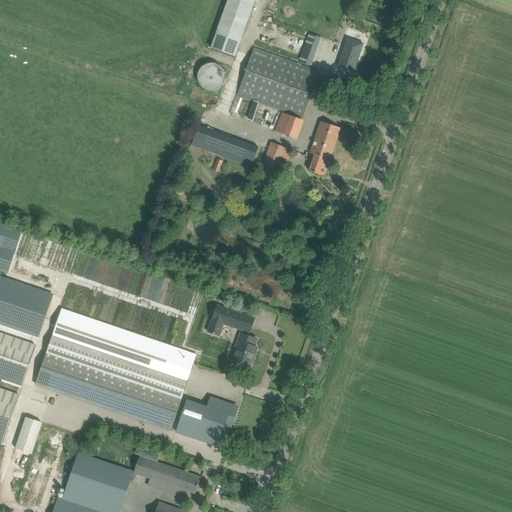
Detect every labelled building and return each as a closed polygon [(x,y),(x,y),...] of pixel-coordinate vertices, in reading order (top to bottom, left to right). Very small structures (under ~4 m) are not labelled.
[(253,0),(226,0),(211,47),(235,56),(253,0)] [(364,43),(349,38),(339,66),(354,71),(364,43)] [(237,94),(293,115),(302,118),(319,72),(309,68),(300,64),(297,72),(251,56),(237,94)] [(201,85),(202,86),(203,87),(205,88),(207,89),(208,89),(210,89),(211,89),(212,89),(214,89),(216,88),(217,88),(218,87),(219,87),(220,86),(221,85),(221,84),(222,84),(222,82),(223,81),(223,80),(224,79),(224,77),(224,76),(224,75),(224,74),(223,72),(223,71),(222,70),(221,68),(220,67),(219,66),(218,66),(217,65),(215,64),(214,64),(213,64),(210,64),(209,64),(208,64),(207,64),(205,65),(204,66),(203,66),(202,67),(201,69),(200,69),(199,71),(199,72),(198,73),(198,74),(198,76),(198,77),(198,78),(198,79),(199,81),(199,82),(200,83),(201,85)] [(283,134),(290,116),(282,113),(275,131),(283,134)] [(309,171),(315,173),(324,176),(341,128),(331,125),(321,121),(311,153),(315,155),(309,171)] [(252,167),(260,146),(231,135),(223,156),(252,167)] [(258,180),(273,186),(286,148),(271,143),(258,180)] [(213,170),(219,173),(223,161),(217,159),(213,170)] [(0,269),(8,272),(21,231),(0,224),(0,269)] [(0,322),(38,335),(52,294),(0,275),(0,322)] [(255,318),(217,305),(208,332),(219,336),(223,324),(250,333),(255,318)] [(51,340),(177,383),(186,386),(197,355),(61,309),(51,340)] [(0,378),(21,385),(35,343),(0,331),(0,378)] [(233,361),(250,367),(255,352),(252,351),(256,339),(247,335),(241,333),(236,349),(237,349),(236,352),(233,361)] [(34,384),(162,427),(171,430),(183,395),(47,349),(34,384)] [(0,443),(1,444),(18,395),(0,388),(0,443)] [(187,401),(176,432),(217,446),(224,426),(231,404),(210,397),(207,407),(187,401)] [(34,453),(44,421),(25,415),(16,448),(34,453)] [(140,456),(134,473),(195,494),(201,477),(140,456)] [(120,511),(127,491),(131,480),(75,461),(62,500),(57,498),(52,511),(120,511)] [(187,511),(179,509),(159,502),(155,511),(187,511)]
